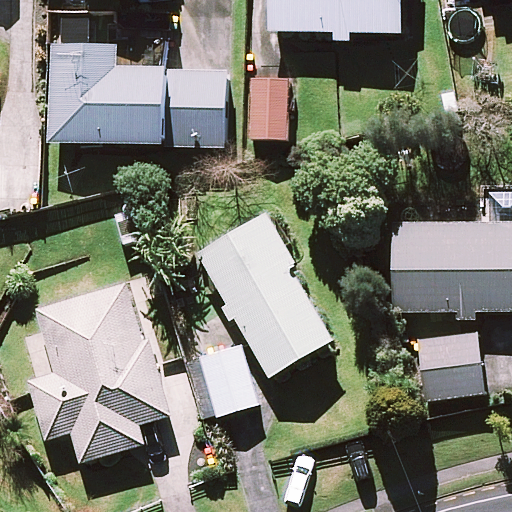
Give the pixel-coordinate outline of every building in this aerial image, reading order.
[(404,0),(274,0),(274,35),(336,37),(335,48),(355,48),(355,37),(403,38),(404,0)] [(453,0),(454,9),(502,1),(501,0),(453,0)] [(117,75),(118,50),(54,48),(51,148),(228,151),(229,77),(117,75)] [(291,82),(253,82),(253,143),(291,143),(291,82)] [(511,316),(511,206),(396,208),(397,318),(511,316)] [(273,382),(336,346),(294,273),(299,270),(271,220),(203,258),(273,382)] [(147,355),(130,290),(42,313),(59,377),(32,384),(48,443),(76,435),(84,466),(147,448),(142,429),(173,420),(155,353),(147,355)] [(486,399),(481,338),(421,343),(426,404),(486,399)] [(259,409),(244,350),(194,363),(209,422),(259,409)]
